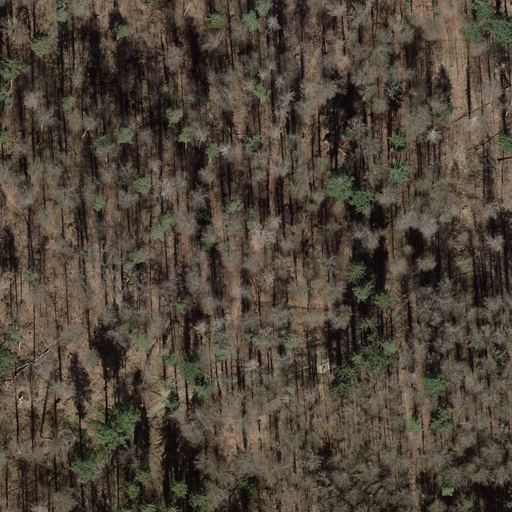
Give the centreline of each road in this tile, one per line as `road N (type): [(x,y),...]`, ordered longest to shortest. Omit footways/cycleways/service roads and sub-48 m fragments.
road 1 (track): [(511,282),(467,265),(398,315),(270,372),(198,382),(145,410),(103,458),(83,511)]
road 2 (track): [(398,315),(412,511)]
